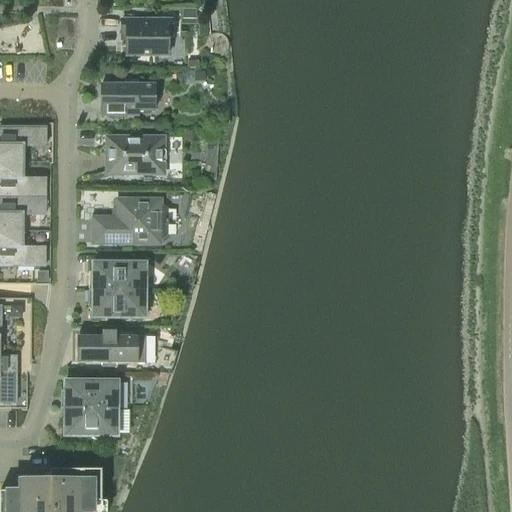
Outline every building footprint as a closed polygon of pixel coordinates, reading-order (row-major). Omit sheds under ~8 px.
[(126,57),(167,58),(167,40),(173,40),(173,22),(121,21),(121,35),(126,35),(126,57)] [(154,86),(138,86),(138,81),(124,81),(124,86),(107,86),(104,89),(104,99),(101,99),(100,117),(138,118),(138,113),(154,113),(154,107),(157,104),(158,95),(154,92),(154,86)] [(0,410),(26,411),(27,373),(30,373),(31,301),(0,300),(0,286),(50,287),(50,165),(52,165),(53,125),(3,124),(0,124),(0,410)] [(161,149),(161,141),(108,141),(108,174),(121,174),(124,177),(133,177),(136,174),(161,174),(161,166),(163,164),(165,162),(165,154),(163,151),(161,149)] [(160,206),(160,202),(116,201),(116,207),(111,212),(111,219),(92,219),(92,245),(160,246),(160,241),(163,240),(167,237),(167,227),(168,226),(168,221),(167,221),(167,211),(164,208),(160,206)] [(88,292),(145,293),(145,265),(130,265),(128,263),(125,263),(123,263),(120,263),(118,265),(92,265),(92,274),(88,274),(88,292)] [(145,320),(145,293),(88,292),(88,311),(91,311),(91,320),(117,320),(118,320),(120,321),(122,322),(125,322),(127,321),(130,320),(145,320)] [(144,365),(144,338),(116,338),(116,333),(101,333),(101,338),(76,338),(76,365),(101,365),(101,369),(115,369),(115,365),(144,365)] [(60,410),(117,411),(117,383),(102,383),(100,382),(97,381),(95,381),(92,382),(90,384),(64,383),(64,392),(60,392),(60,410)] [(117,438),(117,411),(60,410),(60,429),(64,429),(64,438),(89,438),(90,438),(92,440),(94,440),(97,440),(100,440),(102,438),(117,438)] [(19,493),(0,493),(0,511),(100,511),(101,504),(101,475),(101,472),(49,472),(49,473),(49,476),(36,476),(16,476),(16,484),(19,484),(19,493)]
